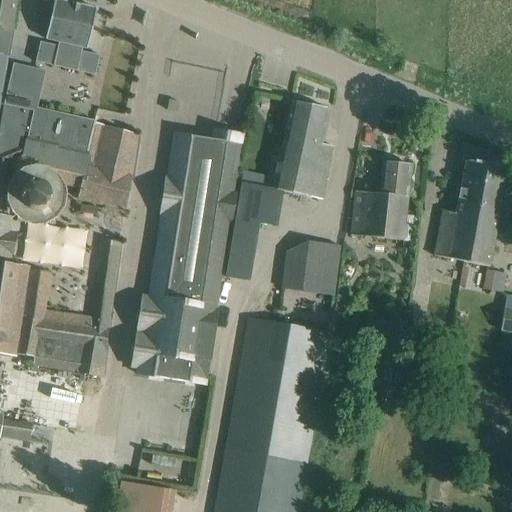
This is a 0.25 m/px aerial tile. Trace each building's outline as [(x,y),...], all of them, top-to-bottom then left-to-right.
[(15,0),(0,0),(0,55),(6,57),(9,57),(13,32),(11,31),(15,0)] [(83,48),(87,49),(97,10),(55,0),(54,0),(45,39),(56,42),(55,46),(38,42),(34,61),(95,75),(99,56),(82,53),(83,48)] [(12,65),(2,106),(23,110),(33,70),(12,65)] [(292,102),(280,157),(279,158),(271,157),(265,187),(251,185),(265,188),(294,195),(301,164),(298,163),(310,106),(292,102)] [(136,137),(94,125),(29,112),(23,110),(2,106),(0,121),(0,435),(29,440),(32,424),(1,419),(2,415),(0,414),(0,378),(1,370),(0,369),(0,355),(14,358),(15,355),(32,358),(31,367),(101,379),(121,225),(124,225),(129,192),(127,191),(136,137)] [(329,110),(310,106),(298,163),(301,164),(294,195),(322,201),(329,167),(333,147),(321,145),(329,110)] [(243,136),(214,132),(213,140),(175,135),(168,180),(165,180),(160,213),(162,213),(149,299),(142,298),(137,331),(142,331),(141,334),(136,333),(131,366),(138,367),(137,375),(204,385),(205,378),(207,379),(243,136)] [(443,211),(437,230),(431,256),(464,263),(472,218),(478,219),(481,207),(489,165),(466,161),(456,214),(443,211)] [(355,192),(353,212),(350,235),(403,241),(409,186),(411,166),(383,163),(379,194),(355,192)] [(507,169),(489,165),(481,207),(478,219),(472,218),(464,263),(487,267),(493,236),(505,238),(507,225),(496,222),(507,169)] [(329,311),(337,246),(287,240),(278,304),(329,311)] [(487,270),(484,288),(501,292),(505,274),(487,270)] [(511,298),(506,297),(499,331),(511,333),(511,298)] [(248,318),(213,511),(296,511),(328,332),(248,318)] [(0,466),(0,494),(40,499),(43,471),(0,466)] [(171,511),(175,492),(119,482),(113,511),(171,511)]
